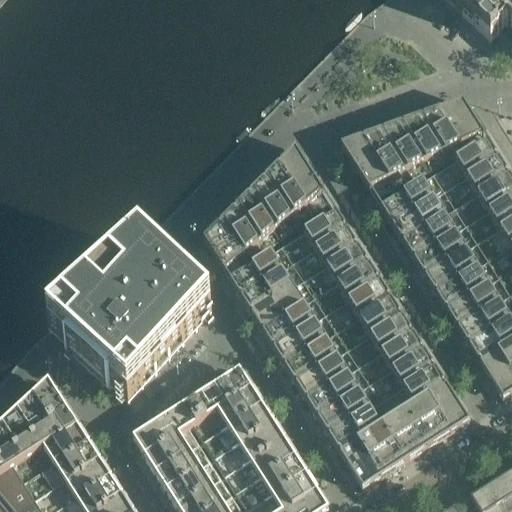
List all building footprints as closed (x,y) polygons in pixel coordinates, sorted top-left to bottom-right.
[(511,0),(442,0),(467,23),(491,45),(506,28),(511,33),(511,0)] [(469,158),(488,146),(463,107),(442,115),(469,158)] [(468,159),(469,158),(442,115),(422,122),(451,167),(468,159)] [(422,122),(402,129),(432,176),(451,167),(422,122)] [(402,129),(382,136),(414,185),(432,176),(402,129)] [(382,136),(362,143),(395,194),(414,185),(382,136)] [(362,143),(341,151),(375,204),(395,194),(362,143)] [(381,214),(481,371),(499,359),(511,350),(511,184),(488,146),(469,158),(468,159),(381,214)] [(295,153),(279,169),(311,220),(329,206),(295,153)] [(264,184),(295,233),(311,220),(279,169),(264,184)] [(249,199),(279,246),(295,233),(264,184),(249,199)] [(234,214),(263,259),(279,246),(249,199),(234,214)] [(219,229),(247,272),(263,259),(234,214),(219,229)] [(230,286),(340,460),(359,448),(429,404),(447,392),(337,218),(247,275),(230,286)] [(203,245),(230,286),(247,275),(246,273),(247,272),(219,229),(203,245)] [(140,252),(49,333),(68,350),(72,354),(71,355),(73,356),(73,355),(84,365),(83,366),(84,367),(85,366),(98,378),(97,379),(99,381),(100,380),(110,389),(109,390),(111,392),(112,391),(128,407),(211,318),(151,262),(140,252)] [(511,350),(499,359),(511,379),(511,350)] [(481,371),(503,406),(511,400),(511,379),(499,359),(481,371)] [(242,379),(240,376),(133,445),(114,457),(100,467),(30,511),(328,511),(322,502),(320,502),(316,496),(318,495),(311,485),(309,486),(305,479),(307,478),(300,468),(298,468),(294,462),(295,461),(289,450),(287,451),(283,445),(285,444),(278,433),(276,434),(272,428),(274,427),(267,416),(265,417),(261,410),(263,410),(256,399),(254,400),(251,394),(247,396),(245,392),(250,389),(243,379),(242,379)] [(81,438),(48,387),(46,389),(45,387),(36,396),(37,397),(31,403),(30,402),(20,410),(21,412),(16,417),(14,416),(5,424),(6,426),(0,431),(0,430),(0,511),(30,511),(100,467),(99,466),(100,465),(93,454),(92,455),(88,448),(89,448),(82,437),(81,438)] [(451,439),(469,427),(447,392),(429,404),(451,439)] [(429,404),(359,448),(381,484),(451,439),(429,404)] [(340,460),(363,495),(381,484),(359,448),(340,460)] [(511,511),(511,486),(509,482),(491,493),(502,511),(511,511)] [(502,511),(491,493),(472,505),(476,511),(502,511)]
